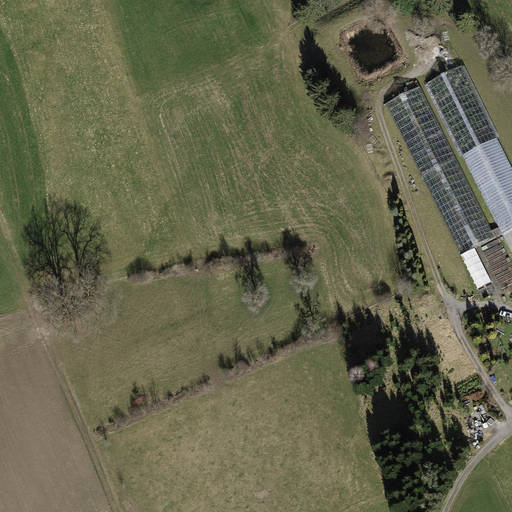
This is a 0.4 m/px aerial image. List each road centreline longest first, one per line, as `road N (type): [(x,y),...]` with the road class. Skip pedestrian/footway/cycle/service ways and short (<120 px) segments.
road 1 (track): [(511,416),(448,307),(379,109),(391,86),(425,68)]
road 2 (track): [(118,511),(0,211)]
